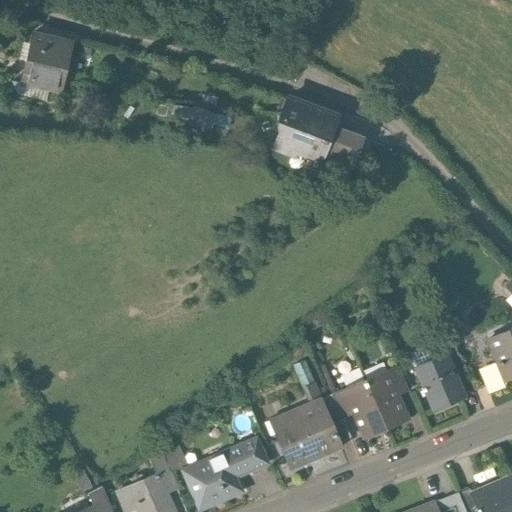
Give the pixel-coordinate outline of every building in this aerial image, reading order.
[(74,49),(30,37),(18,83),(62,94),(74,49)] [(268,143),(294,152),(309,108),(283,99),(268,143)] [(214,114),(194,108),(173,107),(169,124),(189,125),(209,131),(214,114)] [(336,118),(309,108),(294,152),(321,161),(323,155),(333,128),(336,118)] [(361,138),(333,128),(323,155),(352,165),(361,138)] [(511,280),(501,291),(509,299),(506,303),(511,308),(511,280)] [(511,326),(485,338),(496,364),(503,382),(511,377),(511,326)] [(445,354),(414,367),(432,409),(463,396),(445,354)] [(503,382),(496,364),(479,370),(488,393),(504,386),(503,382)] [(396,367),(365,380),(385,428),(407,419),(397,394),(406,391),(396,367)] [(362,438),(385,428),(365,380),(331,394),(341,418),(352,413),(362,438)] [(331,394),(320,399),(337,442),(349,437),(341,418),(331,394)] [(320,399),(268,420),(288,468),(340,447),(337,442),(320,399)] [(258,436),(179,470),(197,511),(201,511),(244,494),(238,478),(270,464),(258,436)] [(152,475),(113,492),(122,511),(130,511),(135,510),(136,511),(178,511),(171,495),(179,491),(162,453),(146,460),(152,475)] [(511,511),(511,475),(469,493),(477,511),(511,511)] [(111,511),(101,487),(84,494),(89,507),(77,511),(111,511)] [(468,490),(440,502),(443,511),(477,511),(469,493),(468,490)] [(439,499),(404,511),(443,511),(440,502),(439,499)]
